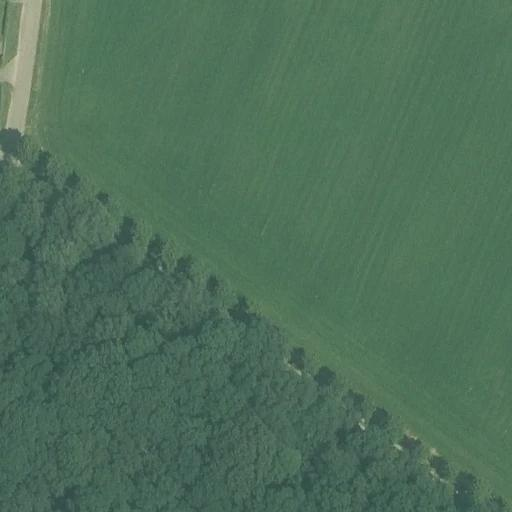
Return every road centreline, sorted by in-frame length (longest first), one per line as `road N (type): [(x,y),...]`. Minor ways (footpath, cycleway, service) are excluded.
road 1 (track): [(476,511),(6,161)]
road 2 (unclassified): [(0,204),(31,0)]
